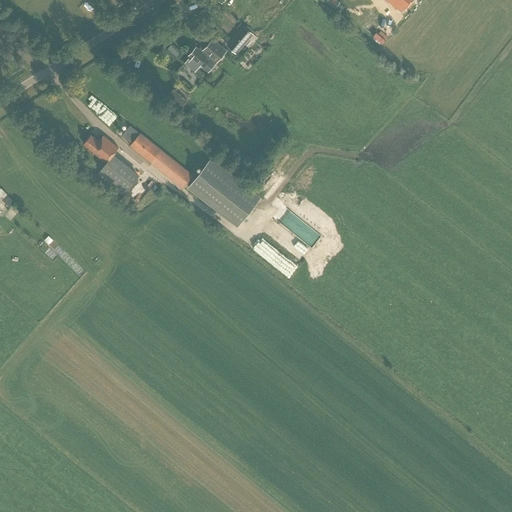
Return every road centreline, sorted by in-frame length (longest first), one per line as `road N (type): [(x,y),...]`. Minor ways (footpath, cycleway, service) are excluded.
road 1 (track): [(511,48),(451,122),(403,161),(311,149),(268,204)]
road 2 (unclassified): [(42,74),(159,0)]
